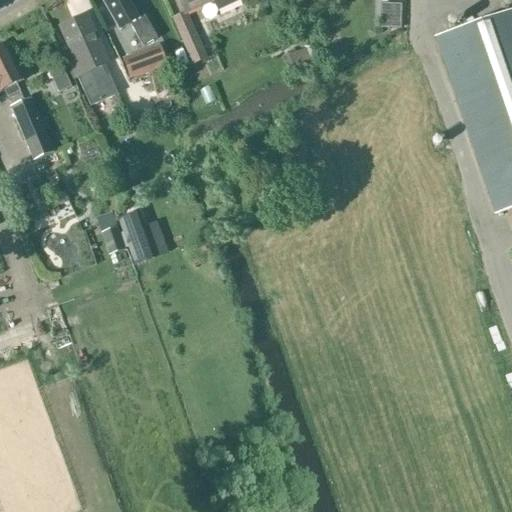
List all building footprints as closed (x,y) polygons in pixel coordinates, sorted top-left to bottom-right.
[(143,47),(157,39),(151,29),(144,16),(138,19),(127,0),(108,0),(104,3),(119,31),(130,25),(137,38),(137,37),(143,47)] [(240,2),(239,0),(178,0),(185,14),(213,2),(218,12),(240,2)] [(379,6),(379,34),(400,35),(401,7),(379,6)] [(495,214),(511,208),(511,12),(435,39),(495,214)] [(86,16),(60,28),(76,64),(69,67),(75,80),(77,79),(90,108),(117,96),(108,74),(104,75),(101,68),(108,65),(86,16)] [(193,63),(205,58),(193,33),(182,38),(193,63)] [(16,85),(24,81),(5,45),(0,47),(0,93),(4,91),(8,98),(19,92),(16,85)] [(158,48),(124,61),(131,79),(165,66),(158,48)] [(290,54),(292,67),(305,65),(303,52),(290,54)] [(33,162),(53,154),(30,100),(11,109),(33,162)] [(68,202),(64,194),(56,198),(60,206),(68,202)] [(137,267),(157,260),(141,215),(121,222),(137,267)] [(119,229),(102,234),(109,257),(127,252),(119,229)]
